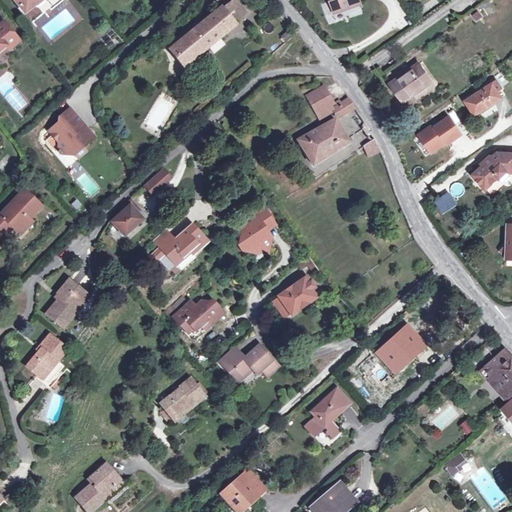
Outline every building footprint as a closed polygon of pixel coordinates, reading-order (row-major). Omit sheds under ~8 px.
[(14,0),(25,13),(35,5),(34,3),(37,0),(14,0)] [(235,0),(234,0),(223,9),(236,25),(248,15),(235,0)] [(344,4),(346,9),(361,4),(359,0),(329,0),(333,8),(344,4)] [(334,13),(346,9),(344,4),(333,8),(334,13)] [(482,17),(491,15),(489,7),(481,9),(482,17)] [(236,25),(223,9),(222,9),(172,50),(185,67),(236,25)] [(0,50),(5,46),(9,51),(19,42),(4,22),(0,25),(0,50)] [(403,101),(430,82),(418,64),(391,84),(403,101)] [(475,116),(502,98),(492,83),(465,101),(475,116)] [(317,115),(332,106),(332,105),(334,105),(324,87),(307,97),(317,115)] [(333,108),(334,110),(338,118),(355,108),(349,99),(341,103),(339,100),(335,103),(337,106),(333,108)] [(333,108),(332,106),(317,115),(320,120),(334,110),(333,108)] [(68,121),(75,115),(70,109),(59,118),(61,121),(65,118),(68,121)] [(79,146),(84,147),(95,137),(90,132),(87,131),(84,133),(81,129),(85,126),(75,115),(68,121),(65,118),(61,121),(49,131),(59,143),(59,151),(58,152),(61,155),(62,154),(74,155),(74,151),(79,146)] [(434,123),(419,134),(432,152),(446,141),(447,143),(462,133),(449,115),(435,125),(434,123)] [(335,118),(298,139),(313,165),(349,142),(335,118)] [(380,151),(381,150),(375,139),(364,146),(364,147),(369,156),(380,151)] [(74,155),(77,159),(87,151),(84,147),(79,146),(74,151),(74,155)] [(497,177),(499,179),(508,172),(511,172),(511,153),(496,152),(493,155),(490,154),(486,157),(485,162),(472,173),(484,188),(497,177)] [(171,179),(163,170),(144,187),(152,196),(171,179)] [(18,232),(30,220),(41,208),(24,192),(0,218),(0,239),(13,227),(18,232)] [(446,193),(435,201),(442,210),(453,202),(446,193)] [(133,208),(136,206),(131,200),(121,209),(123,212),(112,222),(125,236),(143,220),(138,214),(133,208)] [(241,239),(243,243),(240,246),(245,253),(254,255),(263,248),(265,251),(271,247),(272,240),(265,228),(273,222),(265,209),(243,224),(246,229),(241,232),(241,239)] [(33,223),(30,220),(18,232),(21,235),(33,223)] [(502,252),(508,258),(511,258),(511,224),(509,224),(507,247),(502,252)] [(185,259),(187,261),(194,254),(192,252),(200,245),(186,231),(179,238),(180,239),(176,242),(166,230),(154,240),(161,248),(166,254),(177,266),(185,259)] [(166,254),(161,248),(153,255),(158,260),(166,254)] [(165,255),(161,258),(170,270),(174,266),(165,255)] [(185,259),(177,266),(182,271),(189,264),(187,261),(185,259)] [(280,298),(290,313),(291,315),(316,298),(312,291),(316,288),(308,277),(279,297),(280,298)] [(75,307),(87,294),(69,279),(56,294),(59,297),(45,314),(63,330),(76,315),(71,311),(75,307)] [(91,297),(87,294),(75,307),(71,311),(76,315),(91,297)] [(290,313),(280,298),(274,302),(285,317),(290,313)] [(198,310),(196,307),(191,302),(174,318),(188,334),(194,329),(196,331),(207,321),(211,325),(224,314),(215,303),(212,305),(205,303),(203,304),(198,310)] [(194,329),(188,334),(192,342),(211,325),(207,321),(196,331),(194,329)] [(390,343),(378,353),(389,366),(418,339),(407,326),(397,336),(395,334),(388,340),(390,343)] [(58,364),(58,363),(69,350),(50,334),(40,345),(42,346),(25,367),(39,378),(49,365),(48,364),(53,359),(58,364)] [(234,369),(243,378),(253,369),(257,373),(262,369),(268,377),(279,367),(260,345),(245,358),(235,346),(219,361),(230,373),(234,369)] [(507,376),(511,381),(511,357),(506,350),(480,372),(486,380),(488,379),(495,387),(507,376)] [(64,367),(58,363),(58,364),(53,359),(48,364),(49,365),(39,378),(43,381),(48,386),(64,367)] [(37,377),(25,367),(17,378),(28,387),(37,377)] [(234,369),(230,373),(238,383),(243,378),(234,369)] [(511,381),(507,376),(495,387),(506,400),(511,395),(511,381)] [(189,403),(193,408),(207,397),(190,378),(174,391),(175,392),(160,404),(163,408),(172,419),(184,409),(184,408),(189,403)] [(314,438),(324,428),(326,431),(325,435),(330,441),(339,433),(330,423),(350,405),(336,389),(311,412),(316,417),(304,427),(314,438)] [(511,429),(511,428),(511,399),(502,408),(508,414),(502,420),(511,429)] [(184,409),(172,419),(175,423),(193,408),(189,403),(184,408),(184,409)] [(467,418),(459,426),(467,435),(475,428),(467,418)] [(460,454),(454,459),(458,464),(465,459),(460,454)] [(458,464),(454,459),(446,465),(453,475),(458,471),(455,467),(458,464)] [(107,463),(90,478),(93,482),(91,484),(74,498),(86,511),(93,511),(106,501),(101,495),(105,492),(107,494),(122,481),(107,463)] [(248,471),(221,494),(237,511),(240,511),(265,490),(248,471)] [(125,484),(122,481),(107,494),(105,492),(101,495),(106,501),(125,484)] [(339,484),(312,506),(317,511),(342,511),(353,502),(339,484)]
